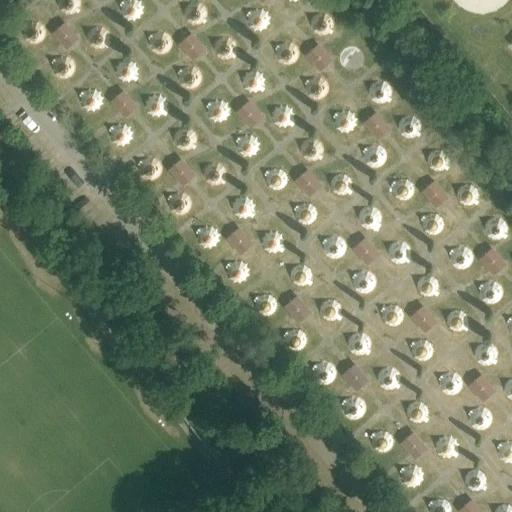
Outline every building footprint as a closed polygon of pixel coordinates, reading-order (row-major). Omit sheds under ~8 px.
[(71,16),(77,14),(81,8),(81,2),(80,0),(57,0),(58,0),(57,6),(60,12),(65,16),(71,16)] [(124,0),(123,1),(121,4),(121,5),(120,12),(123,17),(128,21),(134,21),(140,19),(144,13),(144,7),(141,1),(139,0),(124,0)] [(204,23),(205,21),(207,19),(207,12),(205,7),(199,3),(193,2),(187,5),(184,10),(183,17),(186,22),(191,26),(197,26),(204,23)] [(250,10),(249,11),(247,15),(246,22),(249,28),(254,31),(260,32),(266,29),(270,24),(270,17),(267,12),(262,8),(256,7),(250,10)] [(330,34),(330,33),(333,29),(333,22),(331,17),(325,13),(319,13),(313,15),(310,21),(309,27),(312,32),(317,36),(324,37),(330,34)] [(27,23),(26,24),(24,28),(23,29),(23,35),(25,41),(31,44),(37,45),(42,42),(46,37),(47,30),(44,25),(39,21),(32,21),(27,23)] [(56,29),(55,32),(66,44),(66,45),(69,45),(75,41),(75,38),(73,35),(65,26),(64,25),(61,25),(56,29)] [(107,48),(109,46),(110,43),(111,37),(108,31),(103,27),(97,27),(91,29),(87,35),(87,41),(89,47),(95,50),(101,51),(107,48)] [(153,34),(152,35),(149,39),(149,45),(151,51),(157,54),(163,55),(169,52),(172,47),(173,41),(170,35),(165,31),(158,31),(153,34)] [(486,34),(464,49),(475,66),(497,51),(486,34)] [(182,41),(182,43),(192,55),(193,56),(196,56),(201,52),(201,49),(199,46),(192,38),(191,36),(188,36),(182,41)] [(235,56),(236,54),(236,53),(237,47),(234,41),(229,37),(223,37),(217,40),(213,45),(213,51),(215,57),(221,61),(227,61),(233,58),(233,57),(235,56)] [(278,45),(275,49),(275,55),(277,61),(283,65),(289,65),(295,62),(298,57),(299,51),(296,45),(291,42),(284,41),(279,44),(278,45)] [(309,51),(309,54),(319,66),(320,67),(322,67),(328,63),(328,60),(326,57),(319,49),(317,47),(314,47),(309,51)] [(361,66),(362,64),(362,63),(363,57),(360,51),(355,48),(349,47),(343,50),(339,55),(339,61),(342,67),(347,71),(353,71),(359,68),(361,66)] [(56,58),(55,59),(53,63),(52,70),(55,75),(60,79),(66,79),(72,77),(76,71),(76,65),(73,59),(68,56),(62,55),(56,58)] [(130,84),(135,82),(138,78),(139,76),(139,70),(137,64),(131,61),(125,60),(119,63),(116,68),(115,75),(118,80),(123,84),(130,84)] [(511,65),(507,60),(485,81),(497,95),(511,80),(511,65)] [(182,68),(181,69),(179,72),(179,73),(178,80),(181,85),(186,89),(192,90),(198,87),(202,82),(202,75),(200,70),(194,66),(188,65),(182,68)] [(261,92),(262,91),(264,88),(265,87),(265,80),(263,75),(257,71),(251,70),(245,73),(242,78),(241,85),(244,90),(249,94),(256,95),(261,92)] [(308,78),(307,80),(305,83),(304,90),(307,96),(312,99),(318,100),(324,97),(328,92),(328,85),(326,80),(320,76),(314,76),(308,78)] [(389,99),(390,98),(391,97),(391,91),(389,85),(384,81),(377,81),(372,83),(368,89),(367,95),(370,101),(375,104),(382,105),(388,102),(389,99)] [(85,91),(82,96),(81,97),(81,103),(83,109),(89,112),(95,113),(101,110),(104,105),(105,99),(102,93),(97,89),(90,89),(85,91)] [(114,98),(114,101),(124,113),(125,114),(127,114),(133,109),(133,106),(131,104),(123,95),(122,94),(119,93),(114,98)] [(165,116),(165,115),(168,111),(169,105),(166,99),(161,95),(155,95),(149,98),(145,103),(145,109),(148,115),(153,118),(159,119),(165,116)] [(211,102),(208,106),(207,107),(207,113),(209,119),(215,122),(221,123),(227,120),(230,115),(231,109),(228,103),(223,100),(217,99),(211,102)] [(240,109),(240,112),(250,124),(251,125),(254,125),(259,120),(260,118),(257,115),(250,106),(249,105),(246,104),(240,109)] [(291,126),(292,125),(294,121),(295,115),(292,109),(287,106),(281,105),(275,108),(271,113),(271,119),(274,125),(279,129),(285,129),(291,126)] [(337,112),(336,113),(334,116),(333,117),(333,123),(335,129),(341,133),(347,133),(353,131),(356,125),(357,119),(354,113),(349,110),(343,109),(337,112)] [(367,120),(367,123),(377,135),(378,136),(380,136),(386,131),(386,129),(384,126),(377,117),(375,116),(373,115),(367,120)] [(417,137),(418,136),(421,131),(421,125),(418,119),(413,116),(407,115),(401,118),(397,123),(397,130),(400,135),(405,139),(411,139),(417,137)] [(120,123),(114,126),(111,131),(110,138),(113,143),(118,147),(124,148),(130,145),(134,140),(134,133),(132,127),(126,124),(120,123)] [(36,125),(26,134),(43,154),(53,145),(36,125)] [(193,150),(194,149),(197,145),(197,138),(195,133),(189,129),(183,128),(177,131),(174,136),(173,143),(176,148),(181,152),(188,153),(193,150)] [(238,139),(237,140),(237,142),(236,148),(239,154),(244,157),(250,158),(256,155),(260,150),(260,143),(257,138),(252,134),(246,134),(240,137),(238,139)] [(319,160),(320,159),(323,155),(323,148),(321,143),(316,139),(309,139),(303,141),(300,147),(299,153),(302,159),(307,162),(314,163),(319,160)] [(366,146),(366,148),(363,151),(362,158),(365,164),(370,167),(377,168),(382,165),(386,160),(386,154),(384,148),(378,144),(372,144),(366,146)] [(445,170),(446,169),(448,166),(449,165),(450,159),(447,153),(442,149),(435,149),(430,152),(426,157),(425,163),(428,169),(433,172),(440,173),(445,170)] [(143,160),(142,161),(139,165),(139,171),(141,177),(147,181),(153,181),(159,178),(162,173),(163,167),(160,161),(155,157),(149,157),(143,160)] [(172,167),(172,169),(182,181),(183,182),(185,183),(191,178),(191,175),(189,172),(182,164),(180,162),(177,162),(172,167)] [(223,184),(224,183),(226,180),(226,179),(227,173),(224,167),(219,164),(213,163),(207,166),(203,171),(203,177),(206,183),(211,187),(217,187),(223,184)] [(269,170),(268,171),(266,174),(265,175),(265,181),(267,187),(273,191),(279,191),(285,189),(288,183),(289,177),(286,171),(281,168),(275,167),(269,170)] [(298,178),(298,181),(308,192),(309,193),(312,194),(317,189),(318,186),(315,184),(308,175),(307,173),(304,173),(298,178)] [(349,195),(350,194),(352,190),(353,189),(353,183),(350,177),(345,174),(339,173),(333,176),(330,181),(329,187),(332,193),(337,197),(343,197),(349,195)] [(395,180),(394,181),(392,184),(391,185),(391,192),(393,197),(399,201),(405,201),(411,199),(414,193),(415,187),(412,181),(407,178),(401,177),(395,180)] [(426,188),(426,191),(435,202),(437,204),(439,204),(445,200),(445,197),(443,194),(436,185),(434,184),(431,184),(426,188)] [(475,205),(476,204),(479,200),(479,193),(476,188),(471,184),(465,184),(459,186),(456,191),(455,198),(458,203),(463,207),(469,207),(475,205)] [(172,194),(172,195),(169,199),(168,206),(171,211),(176,215),(182,216),(188,213),(192,208),(192,201),(189,196),(184,192),(178,192),(172,194)] [(251,218),(252,217),(254,214),(255,213),(256,206),(253,201),(248,197),(241,197),(235,199),(232,205),(231,211),(234,217),(239,220),(246,221),(251,218)] [(298,204),(298,206),(297,207),(295,209),(294,216),(297,222),(302,225),(309,226),(314,223),(318,218),(318,212),(316,206),(310,202),(304,202),(298,204)] [(378,228),(378,227),(379,226),(381,223),(381,217),(379,211),(374,207),(367,207),(362,210),(358,215),(358,221),(360,227),(365,230),(372,231),(378,228)] [(424,215),(424,216),(421,219),(420,226),(423,232),(428,236),(435,236),(440,233),(443,229),(444,222),(442,216),(436,212),(430,212),(424,215)] [(504,238),(504,237),(505,236),(507,234),(507,227),(505,221),(500,218),(493,217),(488,220),(484,225),(484,231),(486,237),(491,240),(498,241),(504,238)] [(201,228),(200,229),(198,232),(197,233),(197,239),(199,245),(205,249),(211,249),(217,246),(220,241),(221,235),(218,229),(213,226),(207,225),(201,228)] [(230,235),(230,238),(240,250),(241,251),(243,251),(249,246),(249,244),(247,241),(240,232),(238,231),(236,231),(230,235)] [(281,252),(282,251),(285,247),(285,241),(282,235),(277,232),(271,231),(265,234),(262,239),(261,245),(264,251),(269,255),(275,255),(281,252)] [(327,238),(326,239),(324,242),(323,243),(323,249),(326,255),(331,259),(337,259),(343,257),(346,251),(347,245),(344,239),(339,236),(333,235),(327,238)] [(357,246),(357,249),(366,259),(368,262),(370,262),(376,257),(376,254),(374,252),(367,243),(365,241),(362,241),(357,246)] [(408,262),(410,257),(411,251),(408,246),(403,242),(397,241),(391,244),(388,249),(387,256),(390,261),(395,265),(401,265),(407,263),(408,262)] [(452,249),(450,252),(449,253),(449,260),(452,265),(457,269),(463,269),(469,267),(472,262),(473,255),(470,250),(465,246),(459,246),(453,248),(452,249)] [(484,256),(484,259),(493,270),(495,272),(498,272),(503,268),(504,265),(501,261),(494,253),(493,252),(490,252),(484,256)] [(229,264),(228,266),(227,268),(226,274),(229,280),(234,283),(241,284),(246,281),(250,276),(250,269),(248,264),(242,260),(236,260),(230,262),(229,264)] [(309,286),(310,285),(312,282),(313,281),(314,274),(311,269),(306,265),(299,265),(294,267),(290,273),(289,279),(292,285),(297,288),(304,289),(309,286)] [(356,273),(356,274),(355,275),(353,277),(352,284),(355,290),(360,293),(367,294),(372,291),(376,286),(376,280),(374,274),(368,270),(362,270),(356,273)] [(437,294),(438,292),(439,292),(440,285),(437,279),(432,275),(425,275),(420,278),(416,283),(416,289),(418,295),(424,298),(430,299),(436,296),(437,294)] [(482,283),(482,284),(481,285),(479,287),(478,294),(481,300),(486,304),(493,304),(498,301),(502,296),(502,290),(500,284),(494,281),(488,280),(482,283)] [(265,293),(259,296),(255,301),(255,307),(258,313),(263,317),(269,317),(275,314),(278,309),(279,303),(276,297),(271,294),(265,293)] [(289,304),(288,306),(298,318),(299,319),(302,319),(308,315),(308,312),(306,309),(298,301),(297,299),(294,299),(289,304)] [(339,321),(340,320),(342,315),(343,309),(340,303),(335,300),(329,299),(323,302),(320,307),(319,314),(322,319),(327,323),(333,323),(339,321)] [(385,306),(382,310),(381,311),(381,318),(384,323),(389,327),(395,327),(401,325),(404,319),(405,313),(402,308),(397,304),(391,303),(385,306)] [(466,330),(468,327),(469,326),(469,319),(466,314),(461,310),(455,309),(449,312),(446,317),(445,324),(448,329),(453,333),(459,334),(465,331),(466,330)] [(416,314),(415,317),(424,328),(426,330),(429,330),(434,325),(435,323),(431,318),(425,311),(424,310),(421,310),(416,314)] [(288,331),(288,332),(286,334),(285,336),(284,342),(287,348),(292,351),(299,352),(304,349),(308,344),(308,338),(306,332),(300,328),(294,328),(288,331)] [(368,354),(370,350),(371,349),(372,343),(369,337),(364,333),(357,333),(352,336),(348,341),(348,347),(350,353),(355,356),(362,357),(368,354)] [(414,341),(414,342),(412,345),(411,346),(410,352),(413,358),(418,361),(425,362),(430,359),(434,354),(435,348),(432,342),(427,338),(420,338),(414,341)] [(494,364),(494,363),(497,360),(498,353),(495,347),(490,343),(483,343),(478,346),(474,351),(474,357),(476,363),(482,367),(488,367),(494,364)] [(317,364),(313,369),(313,376),(316,381),(321,385),(327,385),(333,383),(337,377),(337,371),(334,365),(329,362),(323,361),(317,364)] [(347,372),(347,375),(356,385),(358,387),(360,388),(366,383),(366,380),(364,378),(356,369),(355,367),(352,367),(347,372)] [(399,386),(400,385),(401,384),(401,377),(398,372),(393,368),(387,368),(381,370),(378,375),(377,382),(380,387),(385,391),(391,391),(397,389),(399,386)] [(442,375),(440,378),(440,379),(439,386),(442,391),(447,395),(453,396),(459,393),(462,388),(463,381),(460,376),(455,372),(449,372),(443,374),(442,375)] [(474,382),(474,385),(483,396),(485,398),(487,398),(493,394),(493,391),(491,388),(484,379),(482,378),(480,378),(474,382)] [(511,378),(507,380),(504,386),(503,392),(506,398),(511,401),(511,378)] [(345,401),(344,403),(343,403),(343,410),(345,416),(350,419),(357,420),(362,417),(366,412),(366,406),(364,400),(359,397),(352,396),(346,399),(345,401)] [(420,425),(426,422),(428,418),(429,417),(430,411),(427,405),(422,401),(415,401),(410,404),(406,409),(406,415),(408,421),(414,425),(420,425)] [(483,430),(488,427),(492,422),(493,416),(490,410),(485,407),(478,406),(473,409),(472,410),(470,413),(469,414),(468,420),(471,426),(476,430),(483,430)] [(375,432),(374,433),(371,437),(371,444),(374,449),(379,453),(385,453),(391,451),(394,446),(395,439),(392,434),(387,430),(381,430),(375,432)] [(405,440),(405,443),(414,454),(416,456),(419,456),(424,451),(424,449),(422,446),(415,437),(414,436),(411,436),(405,440)] [(455,457),(456,456),(457,454),(459,452),(459,445),(456,440),(451,436),(445,436),(439,438),(436,444),(435,450),(438,456),(443,459),(449,460),(455,457)] [(501,442),(501,443),(498,447),(497,448),(497,454),(500,460),(505,463),(511,464),(511,463),(511,440),(507,440),(501,442)] [(405,467),(402,471),(401,472),(400,478),(403,484),(408,488),(415,488),(420,485),(424,480),(424,474),(422,468),(417,465),(410,464),(405,467)] [(484,491),(485,489),(487,487),(487,485),(488,479),(485,473),(480,470),(474,469),(468,472),(464,477),(464,483),(466,489),(472,493),(478,493),(484,491)] [(432,501),(430,506),(429,511),(452,511),(453,507),(450,502),(445,498),(439,498),(433,500),(432,501)]
